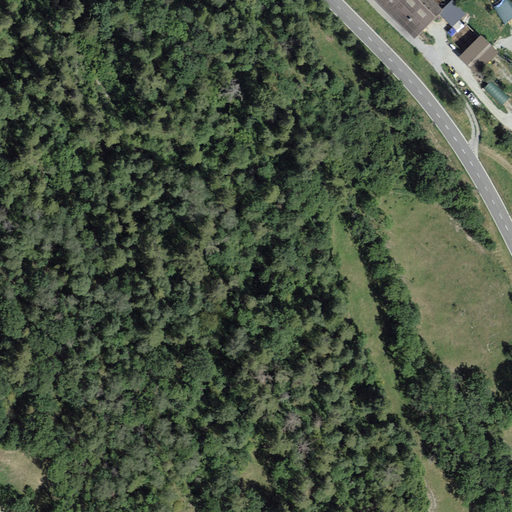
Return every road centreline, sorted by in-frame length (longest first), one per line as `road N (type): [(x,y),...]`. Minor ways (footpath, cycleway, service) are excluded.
road 1 (secondary): [(332,0),(436,112),(511,238)]
road 2 (track): [(511,121),(440,55),(436,63),(475,127),(465,153)]
